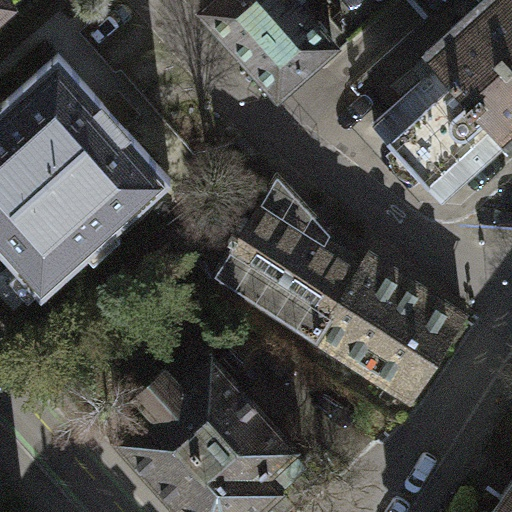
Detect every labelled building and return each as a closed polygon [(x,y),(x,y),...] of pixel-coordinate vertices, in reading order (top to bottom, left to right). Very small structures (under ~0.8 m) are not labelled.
[(0,0),(0,12),(13,0),(0,0)] [(296,0),(214,0),(200,12),(277,98),(337,45),(296,0)] [(511,0),(481,0),(423,52),(435,64),(503,140),(511,132),(511,0)] [(57,52),(0,103),(0,248),(41,293),(169,176),(124,126),(139,112),(117,88),(102,101),(57,52)] [(503,140),(435,64),(373,120),(441,196),(503,140)] [(230,243),(265,189),(248,178),(195,219),(230,243)] [(214,267),(315,333),(366,255),(265,189),(230,243),(214,267)] [(315,333),(411,396),(462,318),(366,255),(315,333)] [(150,405),(116,434),(185,511),(250,511),(307,462),(196,337),(137,390),(150,405)] [(511,511),(511,479),(488,511),(511,511)]
